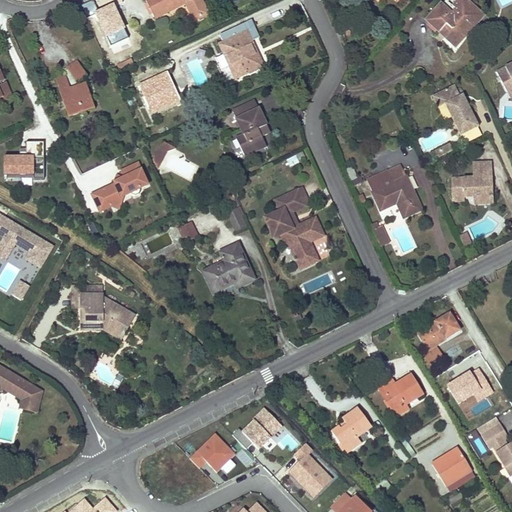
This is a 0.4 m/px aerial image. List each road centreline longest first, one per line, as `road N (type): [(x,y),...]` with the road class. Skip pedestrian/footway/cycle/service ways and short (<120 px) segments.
road 1 (residential): [(395,310),(317,144),(314,116),(336,55),(312,0)]
road 2 (residential): [(395,310),(109,455)]
road 3 (unknown): [(6,7),(3,33),(68,180),(81,186),(141,158)]
road 4 (track): [(73,233),(158,294),(239,370)]
road 5 (residential): [(109,455),(66,382),(0,341)]
road 6 (residential): [(511,251),(395,310)]
road 7 (residential): [(187,511),(246,485),(268,487),(292,511)]
